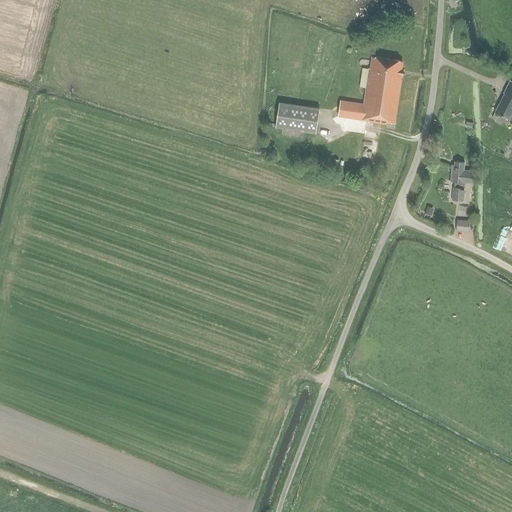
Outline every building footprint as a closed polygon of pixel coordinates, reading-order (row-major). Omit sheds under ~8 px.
[(373,120),(394,123),(402,69),(400,69),(401,60),(372,56),(371,61),(370,68),(368,68),(363,103),(342,100),(339,115),(359,118),(358,122),(372,124),(373,120)] [(495,112),(511,120),(511,83),(510,82),(505,93),(495,112)] [(320,107),(279,101),(276,125),(316,131),(320,107)] [(464,161),(454,160),(453,167),(451,167),(450,181),(455,181),(455,187),(454,187),(453,199),(461,199),(462,188),(459,188),(460,181),(470,182),(471,173),(463,172),(464,161)] [(433,208),(427,206),(424,214),(431,216),(433,208)] [(466,220),(455,218),(453,228),(465,230),(466,220)]
